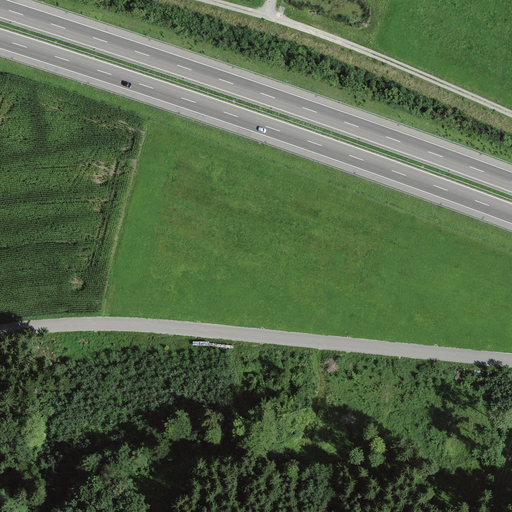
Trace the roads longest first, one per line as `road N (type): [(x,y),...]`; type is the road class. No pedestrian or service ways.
road 1 (motorway): [(511,182),(0,7)]
road 2 (motorway): [(0,39),(511,213)]
road 3 (track): [(511,360),(95,325),(0,331)]
road 4 (track): [(210,0),(359,49),(511,117)]
